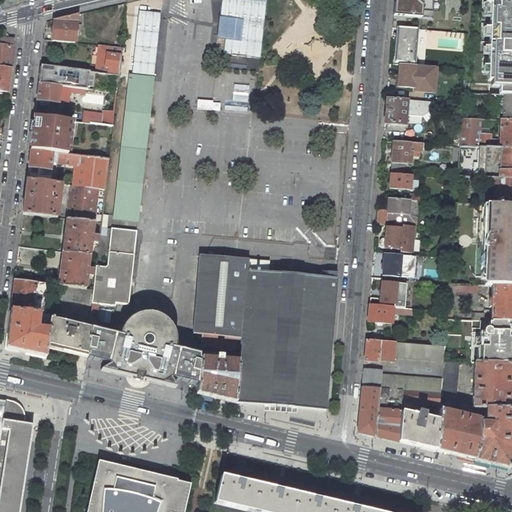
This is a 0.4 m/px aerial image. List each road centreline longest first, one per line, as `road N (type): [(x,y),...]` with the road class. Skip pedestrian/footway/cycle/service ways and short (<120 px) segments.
road 1 (residential): [(377,0),(340,454)]
road 2 (primary): [(340,454),(65,388)]
road 3 (residential): [(32,11),(0,273)]
road 4 (primary): [(511,494),(340,454)]
road 5 (residential): [(65,388),(46,511)]
